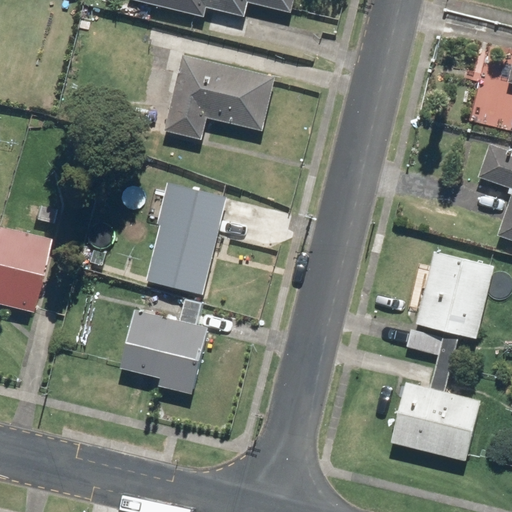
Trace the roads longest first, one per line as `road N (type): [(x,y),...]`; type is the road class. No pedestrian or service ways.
road 1 (residential): [(275,511),(397,0)]
road 2 (tertiary): [(0,457),(234,511)]
